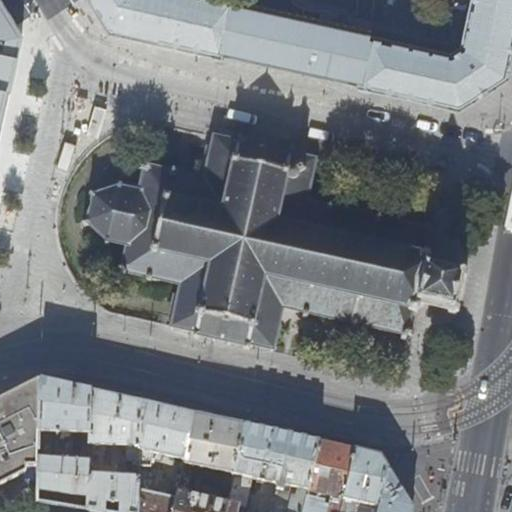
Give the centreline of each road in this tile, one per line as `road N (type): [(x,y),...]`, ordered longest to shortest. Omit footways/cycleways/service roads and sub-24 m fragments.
road 1 (residential): [(79,49),(125,76),(511,162)]
road 2 (residential): [(6,316),(63,72),(79,49)]
road 3 (tertiary): [(511,292),(472,511)]
